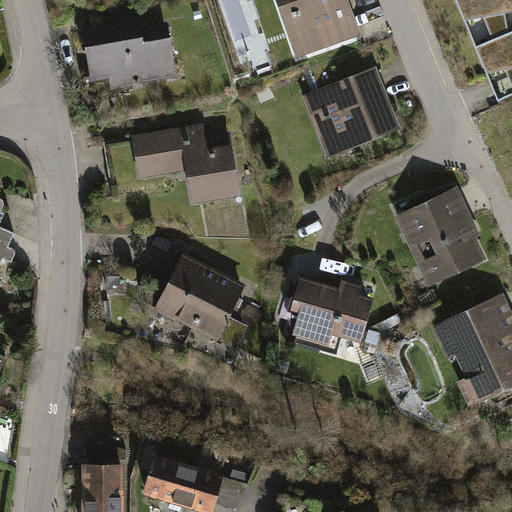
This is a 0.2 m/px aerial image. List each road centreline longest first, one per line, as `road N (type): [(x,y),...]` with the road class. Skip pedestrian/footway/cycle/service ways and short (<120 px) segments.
road 1 (residential): [(40,511),(67,240),(50,110)]
road 2 (residential): [(399,0),(454,146)]
